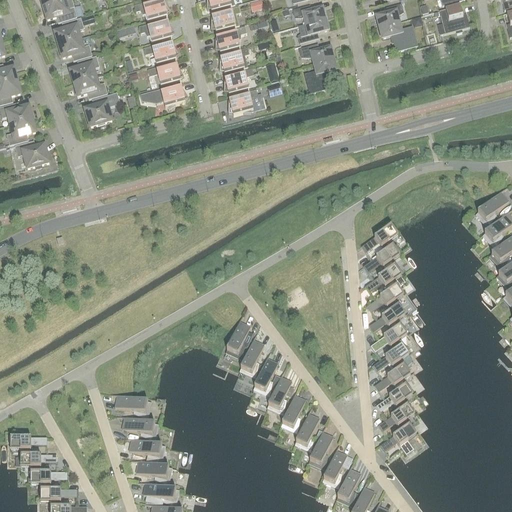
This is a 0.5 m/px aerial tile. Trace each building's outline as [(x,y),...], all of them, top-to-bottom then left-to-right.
[(40,0),(44,9),(65,3),(63,0),(40,0)] [(211,14),(235,8),(232,0),(214,0),(207,2),(207,0),(206,0),(206,12),(211,12),(211,14)] [(439,0),(442,8),(465,2),(464,0),(439,0)] [(511,0),(504,0),(505,2),(501,3),(504,13),(511,10),(511,0)] [(77,20),(74,10),(75,10),(72,1),(65,3),(44,9),(47,22),(56,19),(58,26),(77,20)] [(262,2),(256,3),(258,12),(264,11),(262,2)] [(142,17),(145,17),(147,24),(167,18),(167,16),(170,14),(165,6),(152,10),(150,3),(134,8),(136,15),(140,13),(142,17)] [(397,19),(403,15),(401,6),(389,9),(391,15),(376,19),(377,22),(376,23),(378,30),(399,24),(397,19)] [(461,8),(461,7),(439,13),(440,18),(443,27),(438,28),(440,37),(439,37),(440,38),(456,33),(456,36),(462,34),(461,32),(469,30),(466,17),(463,18),(460,8),(461,8)] [(212,16),(211,16),(211,32),(215,33),(216,35),(239,28),(236,17),(241,16),(239,9),(223,13),(224,19),(212,23),(212,16)] [(304,21),(306,26),(326,21),(324,14),(323,14),(322,11),(308,14),(306,9),(293,12),(295,21),(304,21)] [(94,17),(81,21),(83,27),(96,24),(94,17)] [(83,27),(81,21),(62,26),(64,33),(55,35),(59,48),(80,41),(78,33),(84,31),(83,27)] [(297,38),(299,46),(315,42),(313,36),(328,32),(327,28),(328,28),(326,21),(306,26),(307,32),(297,38)] [(412,30),(401,33),(399,24),(378,30),(380,37),(381,37),(382,40),(392,38),(396,54),(416,48),(412,30)] [(172,40),(171,38),(175,36),(170,27),(169,28),(156,31),(155,25),(139,29),(140,36),(145,35),(147,39),(150,38),(152,46),(172,40)] [(241,38),(247,36),(245,29),(227,34),(229,40),(216,44),(216,37),(215,37),(215,53),(219,53),(220,56),(240,50),(238,43),(241,42),(241,38)] [(73,64),(92,58),(89,48),(82,49),(80,41),(59,48),(63,60),(71,58),(73,64)] [(270,43),(258,46),(260,53),(272,49),(270,43)] [(154,60),(156,67),(176,62),(176,59),(179,57),(174,49),(162,52),(161,46),(143,51),(145,58),(154,55),(155,59),(154,60)] [(314,47),(299,51),(301,60),(312,60),(314,66),(334,61),(332,53),(331,54),(330,50),(316,54),(314,47)] [(245,58),(249,57),(247,50),(231,55),(233,61),(220,64),(220,58),(219,74),(224,74),(224,76),(248,70),(245,58)] [(99,70),(96,59),(77,65),(79,71),(71,73),(74,86),(95,80),(93,71),(99,70)] [(310,96),(330,90),(326,74),(336,72),(335,68),(336,68),(334,61),(314,66),(316,75),(305,77),(310,96)] [(0,87),(17,83),(13,71),(5,73),(3,67),(0,67),(0,87)] [(179,70),(178,71),(167,74),(165,67),(147,72),(149,79),(158,77),(159,81),(161,89),(181,83),(180,81),(184,79),(179,70)] [(237,82),(225,85),(225,79),(224,79),(224,95),(228,95),(229,97),(249,92),(247,84),(246,84),(245,80),(254,78),(252,71),(236,75),(237,82)] [(89,102),(107,96),(104,86),(98,88),(95,80),(74,86),(78,98),(87,96),(89,102)] [(17,83),(0,87),(0,108),(13,105),(11,98),(20,96),(17,83)] [(279,86),(271,88),(274,98),(282,96),(279,86)] [(167,110),(168,112),(175,107),(185,105),(184,102),(188,100),(183,92),(182,92),(171,95),(170,89),(152,94),(154,101),(162,98),(164,102),(163,103),(165,110),(167,110)] [(251,116),(251,115),(266,111),(261,96),(257,97),(256,92),(240,96),(242,103),(229,106),(229,100),(228,100),(228,116),(232,116),(233,118),(243,115),(251,116)] [(120,107),(117,96),(92,103),(94,109),(85,112),(91,130),(98,127),(98,129),(105,127),(105,125),(112,123),(108,110),(120,107)] [(134,98),(127,100),(130,110),(137,108),(134,98)] [(8,119),(11,127),(32,122),(29,109),(20,112),(18,105),(0,110),(0,112),(2,121),(8,119)] [(32,122),(11,127),(13,136),(6,137),(9,148),(28,143),(27,137),(35,134),(32,122)] [(49,165),(44,148),(35,150),(34,144),(15,148),(18,159),(24,158),(28,171),(35,169),(35,171),(42,169),(42,167),(49,165)] [(507,189),(487,207),(486,208),(485,206),(480,211),(481,212),(477,216),(489,228),(496,218),(494,216),(509,203),(501,195),(507,189)] [(511,210),(484,236),(496,249),(503,239),(501,237),(511,227),(511,220),(508,216),(511,211),(511,210)] [(383,234),(380,236),(361,249),(366,255),(379,246),(381,250),(381,249),(385,254),(393,249),(392,248),(389,244),(398,238),(391,228),(388,230),(387,228),(382,232),(383,234)] [(511,238),(491,257),(503,270),(510,260),(508,258),(511,254),(511,238)] [(385,254),(363,269),(367,275),(380,266),(383,270),(383,269),(386,274),(387,274),(394,269),(394,268),(391,264),(399,258),(393,248),(392,248),(393,249),(385,254)] [(511,265),(498,278),(509,290),(510,290),(511,287),(511,265)] [(387,274),(386,274),(365,289),(369,295),(382,286),(385,290),(385,289),(388,294),(396,288),(393,284),(401,278),(394,268),(394,269),(387,274)] [(388,294),(367,309),(371,315),(384,306),(387,309),(390,314),(398,308),(395,304),(403,298),(396,288),(388,294)] [(390,314),(369,329),(373,335),(386,326),(388,329),(389,329),(392,334),(400,328),(396,324),(405,318),(398,308),(390,314)] [(253,337),(248,334),(250,329),(240,324),(243,317),(242,317),(231,342),(230,341),(227,348),(229,349),(227,353),(242,360),(244,350),(247,351),(253,337)] [(392,334),(370,349),(375,355),(388,346),(390,349),(394,354),(402,348),(401,348),(398,343),(407,337),(400,328),(392,334)] [(254,343),(257,335),(256,335),(241,371),(256,378),(259,366),(256,365),(264,347),(254,343)] [(394,354),(372,369),(377,375),(389,366),(392,369),(395,373),(396,374),(403,368),(400,363),(409,357),(402,348),(401,348),(402,348),(394,354)] [(257,382),(254,390),(270,397),(269,399),(272,400),(280,381),(276,379),(273,385),(270,384),(278,366),(267,361),(271,354),(270,353),(264,368),(257,382)] [(256,378),(255,381),(257,382),(264,368),(259,366),(256,378)] [(396,374),(395,373),(374,388),(378,395),(391,385),(394,389),(397,393),(397,394),(405,388),(402,383),(410,377),(404,368),(403,368),(396,374)] [(281,380),(284,372),(280,381),(272,400),(268,408),(284,415),(286,403),(284,402),(292,384),(281,380)] [(397,394),(397,393),(376,408),(380,414),(393,405),(396,409),(399,413),(407,408),(404,403),(412,397),(405,388),(397,394)] [(295,398),(298,391),(298,390),(282,427),(297,434),(300,421),(298,420),(305,403),(295,398)] [(144,421),(148,405),(143,404),(144,402),(137,400),(136,402),(135,402),(134,401),(109,396),(109,397),(117,399),(115,410),(134,414),(133,416),(144,421)] [(399,413),(378,428),(382,434),(395,425),(397,429),(398,429),(401,433),(409,428),(406,423),(414,417),(407,407),(407,408),(399,413)] [(309,417),(312,409),(311,409),(296,445),(311,452),(314,440),(312,439),(319,421),(309,417)] [(155,426),(116,418),(116,419),(124,421),(122,432),(141,436),(140,438),(151,443),(155,426)] [(323,435),(326,427),(325,427),(322,434),(318,443),(310,464),(325,470),(328,458),(326,457),(333,440),(323,435)] [(401,433),(380,448),(384,454),(397,445),(399,449),(400,449),(406,458),(414,452),(408,443),(416,437),(409,427),(409,428),(401,433)] [(47,440),(24,440),(21,440),(21,438),(14,438),(14,440),(11,440),(10,452),(21,452),(21,457),(20,457),(20,458),(31,458),(31,457),(31,452),(31,447),(47,447),(47,440)] [(158,465),(162,448),(123,440),(123,441),(131,442),(129,454),(148,458),(147,460),(158,465)] [(336,453),(340,446),(339,446),(323,482),(339,489),(342,477),(339,476),(347,458),(336,453)] [(31,458),(20,458),(20,469),(31,469),(31,475),(30,475),(41,475),(41,469),(41,465),(57,465),(57,457),(31,457),(31,458)] [(165,487),(169,470),(130,462),(130,463),(138,464),(136,476),(155,480),(154,482),(165,487)] [(350,472),(353,464),(337,501),(353,507),(355,495),(353,494),(361,476),(350,472)] [(41,475),(30,475),(30,486),(41,486),(41,492),(51,492),(51,486),(51,482),(67,482),(67,475),(41,475)] [(364,490),(367,483),(367,482),(360,497),(354,511),(353,511),(367,511),(375,495),(364,490)] [(143,498),(146,498),(145,504),(163,508),(163,505),(172,509),(176,492),(137,484),(137,485),(145,486),(143,498)] [(51,492),(41,492),(40,504),(51,504),(51,509),(50,509),(50,510),(61,510),(61,509),(61,504),(61,499),(77,499),(77,492),(51,492)] [(353,507),(352,510),(354,511),(360,497),(355,495),(353,507)] [(385,511),(378,509),(381,501),(380,501),(375,511),(385,511)]
